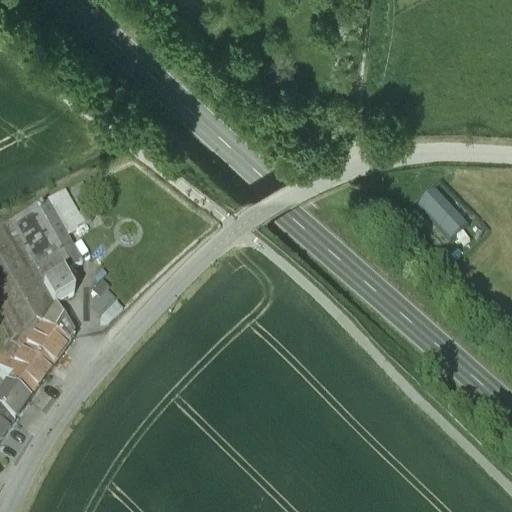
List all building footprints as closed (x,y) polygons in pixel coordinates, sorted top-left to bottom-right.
[(84,187),(72,193),(82,211),(93,205),(84,187)] [(418,206),(451,241),(469,225),(435,190),(418,206)] [(66,193),(41,206),(0,229),(0,304),(17,340),(11,343),(51,370),(74,339),(55,306),(74,297),(63,275),(82,266),(67,236),(83,228),(66,193)] [(51,370),(11,343),(0,356),(0,371),(9,380),(6,384),(29,401),(51,370)] [(9,380),(0,371),(0,411),(15,422),(29,401),(6,384),(9,380)] [(0,442),(11,427),(0,419),(0,442)]
